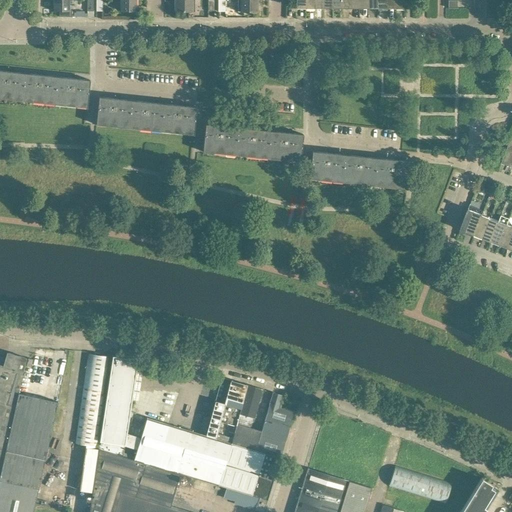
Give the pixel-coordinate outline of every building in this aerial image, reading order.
[(69,0),(53,0),(53,11),(59,11),(59,17),(72,17),(72,11),(69,11),(69,5),(69,0)] [(136,11),(136,0),(120,0),(120,11),(136,11)] [(188,11),(194,11),(194,0),(174,0),(174,11),(188,11)] [(257,0),(237,0),(237,12),(257,12),(257,0)] [(367,0),(368,8),(377,8),(376,0),(367,0)] [(376,0),(377,8),(386,8),(385,0),(376,0)] [(385,0),(386,8),(395,8),(394,0),(385,0)] [(394,0),(395,8),(404,8),(403,0),(394,0)] [(413,0),(403,0),(404,8),(413,8),(413,0)] [(449,8),(458,8),(457,8),(457,1),(458,1),(458,0),(448,0),(449,1),(449,8)] [(0,70),(0,98),(12,99),(12,97),(22,98),(22,100),(25,73),(0,70)] [(55,101),(55,102),(58,77),(25,73),(22,100),(23,98),(32,99),(32,101),(44,103),(45,100),(54,101),(54,104),(55,104),(55,101)] [(58,77),(55,102),(64,102),(64,105),(76,106),(77,104),(86,105),(86,108),(87,108),(90,80),(58,77)] [(128,128),(129,128),(131,100),(99,97),(96,124),(97,125),(97,122),(107,123),(106,125),(119,127),(119,124),(128,125),(128,128)] [(161,131),(161,129),(164,104),(131,100),(129,128),(129,125),(139,126),(138,129),(151,130),(151,128),(161,129),(160,131),(161,131)] [(164,104),(161,129),(171,130),(171,132),(183,133),(183,131),(193,132),(193,135),(194,135),(196,107),(164,104)] [(205,124),(202,152),(203,152),(204,149),(213,150),(213,152),(225,154),(226,151),(235,152),(235,155),(238,127),(205,124)] [(238,127),(235,155),(236,155),(236,152),(245,153),(245,156),(258,157),(258,155),(267,156),(267,158),(268,158),(268,156),(271,131),(238,127)] [(299,162),(300,162),(303,134),(271,131),(268,156),(278,157),(277,159),(290,160),(290,158),(299,159),(299,162)] [(502,162),(511,165),(511,161),(511,142),(510,141),(502,162)] [(312,151),(309,178),(310,179),(310,176),(320,177),(319,179),(332,181),(332,178),(342,179),(341,182),(342,182),(344,154),(312,151)] [(373,185),(374,185),(377,158),(344,154),(342,182),(342,179),(352,180),(352,183),(364,184),(364,182),(374,183),(373,185)] [(377,158),(374,185),(375,183),(384,184),(384,186),(396,187),(397,185),(406,186),(406,189),(407,189),(410,161),(377,158)] [(491,197),(497,200),(499,194),(493,191),(491,197)] [(461,230),(474,235),(482,214),(468,209),(460,230),(461,230)] [(483,238),(491,218),(482,214),(474,235),(483,238)] [(499,245),(507,224),(509,219),(501,215),(499,221),(491,242),(499,245)] [(483,238),(491,242),(499,221),(491,218),(483,238)] [(508,248),(511,237),(511,225),(507,224),(499,245),(508,248)] [(18,393),(26,358),(7,352),(3,366),(0,364),(0,511),(32,511),(38,488),(57,402),(18,393)] [(96,446),(110,356),(88,353),(74,443),(96,446)] [(112,356),(99,448),(180,473),(180,471),(227,486),(226,488),(267,500),(280,458),(254,450),(231,443),(215,438),(206,435),(210,418),(203,416),(198,433),(147,418),(140,438),(126,434),(137,360),(130,358),(112,356)] [(206,435),(215,438),(220,421),(236,425),(236,424),(239,414),(247,385),(231,380),(230,380),(224,403),(215,401),(210,418),(206,435)] [(262,389),(247,385),(239,414),(249,417),(249,419),(253,420),(262,389)] [(260,431),(254,450),(280,458),(294,412),(279,407),(282,395),(272,392),(260,431)] [(236,424),(236,425),(231,443),(254,450),(260,431),(236,424)] [(87,447),(81,491),(92,492),(99,448),(87,447)] [(89,511),(189,511),(170,506),(180,473),(99,448),(92,492),(89,511)] [(452,483),(395,465),(388,486),(445,504),(452,483)] [(294,511),(364,511),(371,488),(308,468),(294,511)] [(481,478),(459,511),(483,511),(498,489),(481,478)] [(261,511),(263,511),(267,500),(226,488),(223,498),(234,501),(233,503),(261,511)]
